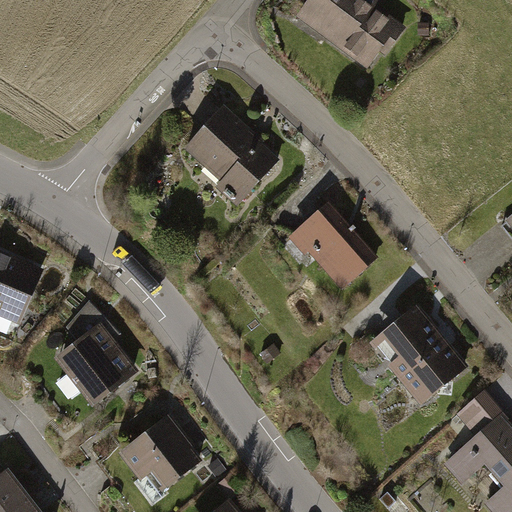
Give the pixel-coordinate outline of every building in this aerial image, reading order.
[(406,24),(370,0),(320,0),(301,28),(370,76),(406,24)] [(285,170),(229,117),(189,160),(244,213),(285,170)] [(379,269),(330,214),(293,247),(342,302),(379,269)] [(46,277),(0,259),(0,330),(22,339),(46,277)] [(472,383),(423,319),(374,356),(424,420),(472,383)] [(143,382),(104,334),(56,373),(95,421),(143,382)] [(207,471),(173,428),(126,465),(160,508),(207,471)] [(511,511),(511,438),(503,428),(449,474),(481,511),(511,511)] [(0,511),(29,511),(33,509),(12,479),(0,487),(0,511)]
